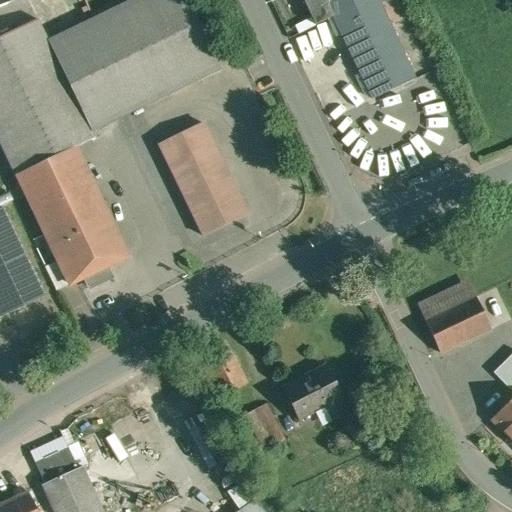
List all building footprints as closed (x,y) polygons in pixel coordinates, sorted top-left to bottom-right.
[(189,0),(134,0),(49,41),(92,131),(223,68),(189,0)] [(303,0),(315,24),(332,16),(334,15),(326,0),(303,0)] [(326,0),(334,15),(332,16),(350,51),(392,31),(379,2),(382,0),(326,0)] [(38,19),(0,37),(0,143),(16,177),(72,150),(96,138),(92,131),(49,41),(38,19)] [(392,31),(350,51),(372,98),(414,77),(392,31)] [(203,123),(159,144),(202,234),(246,213),(203,123)] [(97,202),(72,150),(18,176),(59,261),(70,284),(85,277),(90,287),(112,277),(107,266),(128,256),(101,200),(97,202)] [(16,208),(0,215),(0,322),(1,325),(59,298),(16,208)] [(59,261),(46,267),(57,290),(70,284),(59,261)] [(478,298),(426,322),(441,354),(493,330),(478,298)] [(226,341),(198,356),(219,397),(248,382),(226,341)] [(511,358),(496,374),(511,390),(511,358)] [(327,365),(284,387),(300,419),(343,397),(327,365)] [(511,399),(491,420),(511,442),(511,399)] [(268,407),(238,421),(257,459),(286,444),(268,407)] [(35,461),(45,483),(77,468),(67,446),(35,461)] [(102,511),(81,467),(77,468),(45,483),(41,485),(53,511),(102,511)] [(36,511),(27,492),(0,504),(0,511),(36,511)] [(273,511),(263,497),(240,511),(273,511)]
